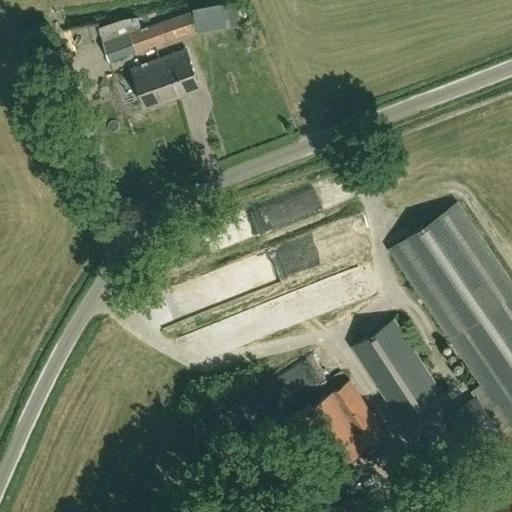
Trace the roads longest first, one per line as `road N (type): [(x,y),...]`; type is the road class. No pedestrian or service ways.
road 1 (unclassified): [(0,485),(93,298),(149,228),(183,200),(511,68)]
road 2 (unknown): [(420,511),(395,473),(370,466),(257,511)]
